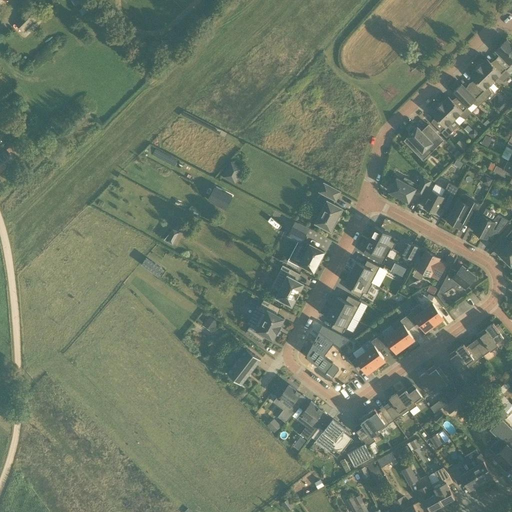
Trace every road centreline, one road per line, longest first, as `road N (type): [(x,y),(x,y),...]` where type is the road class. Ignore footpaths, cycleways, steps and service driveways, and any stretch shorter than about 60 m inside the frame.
road 1 (residential): [(365,201),(480,258),(497,276),(496,296),(346,405),(287,358)]
road 2 (track): [(0,490),(18,407),(0,221)]
road 3 (residential): [(365,201),(387,127),(504,15)]
road 4 (residential): [(287,358),(365,201)]
